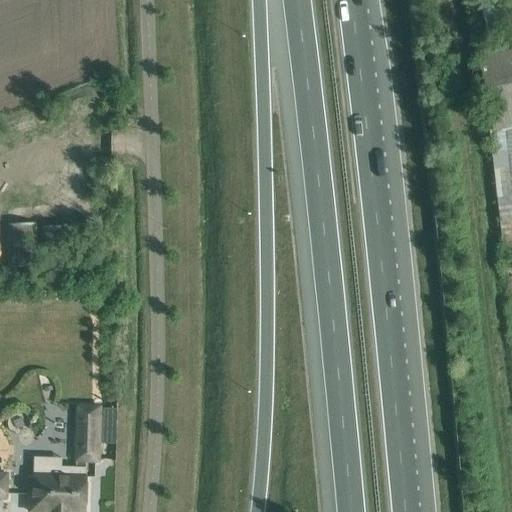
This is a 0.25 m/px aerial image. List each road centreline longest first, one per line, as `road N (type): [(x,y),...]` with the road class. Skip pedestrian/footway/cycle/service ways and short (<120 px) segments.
road 1 (motorway): [(296,0),(352,511)]
road 2 (motorway): [(405,511),(350,0)]
road 3 (motorway): [(258,0),(266,426),(256,511)]
